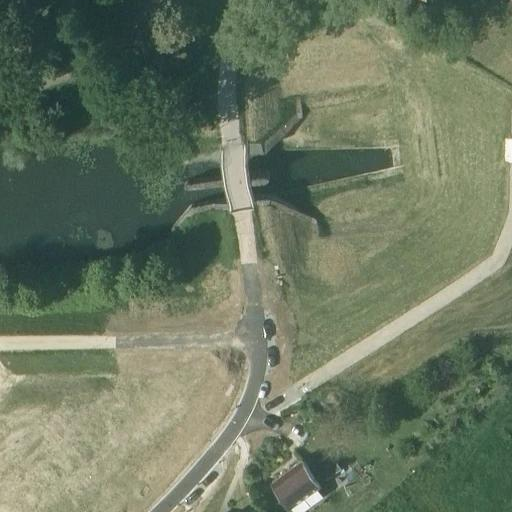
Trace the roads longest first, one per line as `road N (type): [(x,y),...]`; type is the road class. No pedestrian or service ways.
road 1 (unclassified): [(257,339),(226,98),(227,34),(238,0)]
road 2 (unclassified): [(0,344),(257,339)]
road 3 (unclassified): [(172,511),(248,410),(257,339)]
